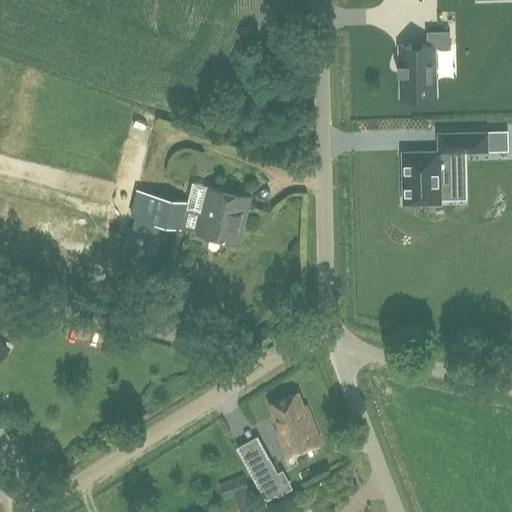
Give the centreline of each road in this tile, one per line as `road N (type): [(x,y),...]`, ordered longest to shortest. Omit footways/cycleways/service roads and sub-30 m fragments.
road 1 (unclassified): [(32,511),(280,358),(304,346),(334,346)]
road 2 (unclassified): [(334,346),(326,305),(320,0)]
road 3 (residential): [(511,389),(334,346)]
road 4 (unclassified): [(394,511),(334,346)]
